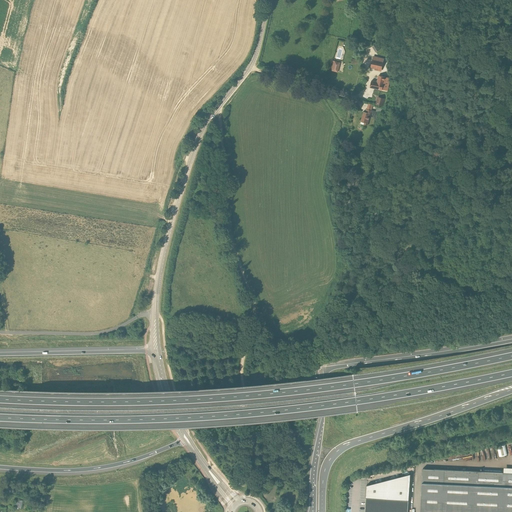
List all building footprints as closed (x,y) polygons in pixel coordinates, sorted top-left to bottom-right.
[(371,41),(369,43),(377,55),(379,54),(382,52),(374,39),(371,41)] [(383,62),(372,60),(371,67),(382,69),(383,62)] [(340,63),(334,61),(332,71),(338,72),(340,63)] [(387,91),(390,78),(379,75),(377,82),(371,81),(370,87),(382,90),(387,91)] [(377,96),(375,104),(382,106),(384,98),(377,96)] [(364,112),(361,121),(360,124),(367,126),(370,117),(374,118),(373,119),(375,120),(378,112),(371,110),(373,105),(368,103),(367,109),(366,109),(365,112),(364,112)] [(368,480),(368,485),(367,497),(366,497),(366,502),(366,503),(365,508),(365,511),(407,511),(408,500),(407,500),(410,467),(368,480)] [(511,511),(511,468),(504,468),(503,473),(423,469),(420,511),(511,511)]
